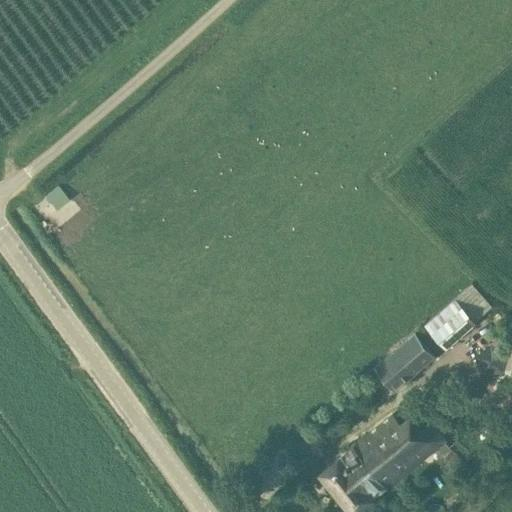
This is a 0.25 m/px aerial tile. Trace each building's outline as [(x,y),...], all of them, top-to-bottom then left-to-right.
[(56,184),(45,195),(58,208),(69,197),(56,184)] [(47,199),(45,200),(64,222),(79,209),(70,199),(57,210),(47,199)] [(473,283),(424,324),(444,349),(494,309),(473,283)] [(396,390),(436,355),(415,331),(375,366),(396,390)] [(475,356),(483,373),(507,373),(511,353),(490,342),(475,356)] [(392,412),(338,459),(320,473),(351,511),(355,511),(434,449),(443,458),(452,449),(446,442),(448,440),(433,421),(424,428),(410,410),(399,420),(392,412)]
